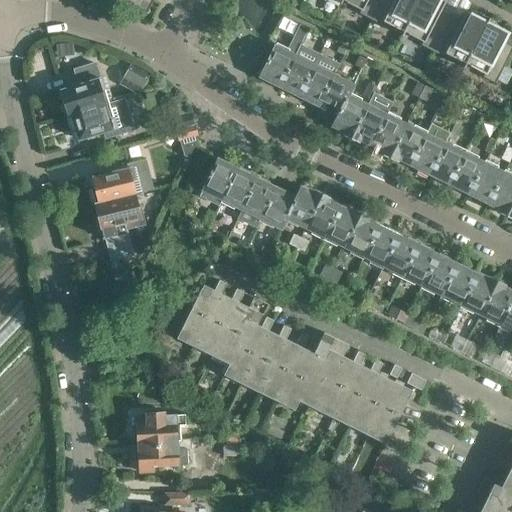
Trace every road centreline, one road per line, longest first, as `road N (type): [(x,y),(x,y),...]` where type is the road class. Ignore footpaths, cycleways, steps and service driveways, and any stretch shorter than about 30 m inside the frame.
road 1 (residential): [(79,511),(76,409),(0,33)]
road 2 (residential): [(511,251),(198,96),(195,78),(158,53)]
road 3 (residential): [(511,411),(215,269)]
road 4 (residential): [(158,53),(55,13),(0,16)]
